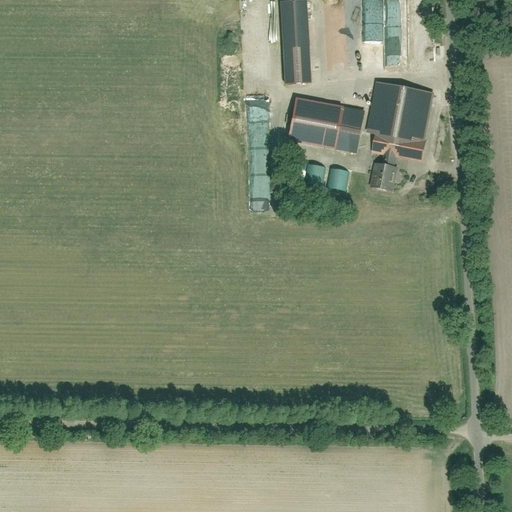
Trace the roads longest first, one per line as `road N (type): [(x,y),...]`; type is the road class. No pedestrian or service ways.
road 1 (unclassified): [(476,432),(0,424)]
road 2 (unclassified): [(450,0),(476,432)]
